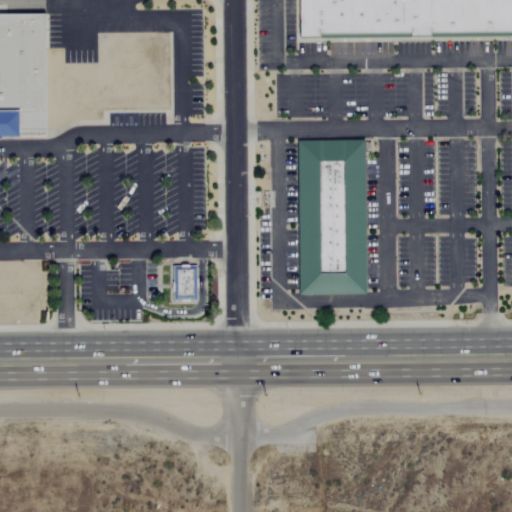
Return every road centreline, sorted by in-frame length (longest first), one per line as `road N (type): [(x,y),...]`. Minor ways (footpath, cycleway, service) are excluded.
road 1 (residential): [(511,407),(342,409),(282,431),(237,435),(195,434),(130,412),(0,410)]
road 2 (primary): [(0,362),(511,357)]
road 3 (residential): [(236,360),(232,0)]
road 4 (residential): [(237,511),(236,360)]
